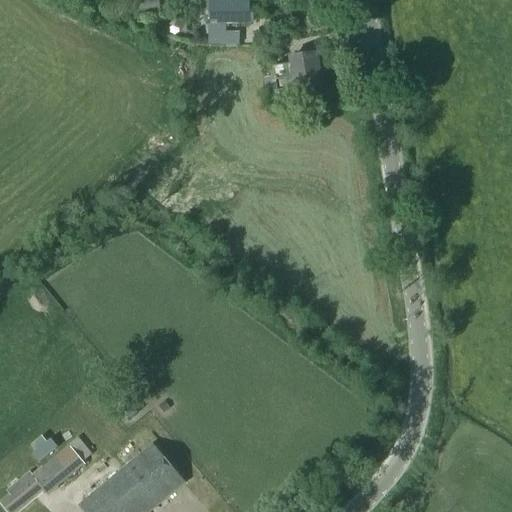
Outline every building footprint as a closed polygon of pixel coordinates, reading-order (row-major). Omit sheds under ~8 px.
[(158,0),(136,0),(122,2),(125,21),(161,16),(158,0)] [(249,0),(208,0),(209,24),(209,26),(210,26),(226,26),(250,26),(249,11),(249,0)] [(317,56),(288,60),(289,67),(273,69),(274,73),(271,74),(272,80),(267,81),(268,87),(266,87),(267,93),(271,96),(278,95),(278,92),(293,90),(293,91),(326,86),(323,71),(319,72),(317,56)] [(1,504),(7,511),(17,511),(42,491),(48,497),(85,466),(83,463),(92,456),(78,438),(67,448),(33,477),(29,473),(19,481),(22,486),(1,504)] [(83,511),(150,511),(184,484),(152,446),(79,507),(83,511)]
